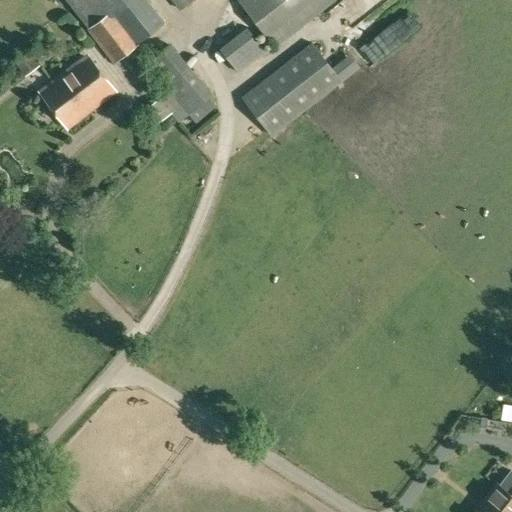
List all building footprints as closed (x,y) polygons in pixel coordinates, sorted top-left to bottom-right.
[(136,46),(136,45),(165,23),(147,0),(65,0),(87,28),(87,29),(113,63),(136,46)] [(171,0),(180,10),(192,0),(171,0)] [(237,0),(274,48),(335,0),(237,0)] [(355,0),(353,3),(368,16),(382,0),(355,0)] [(271,136),(342,81),(312,42),(240,97),(271,136)] [(196,123),(216,106),(208,96),(212,93),(171,43),(145,64),(168,92),(160,99),(179,122),(188,114),(196,123)] [(24,75),(39,63),(30,51),(14,62),(24,75)] [(67,127),(115,91),(86,54),(39,91),(67,127)] [(351,81),(368,69),(362,61),(346,72),(351,81)] [(172,113),(160,99),(140,113),(151,127),(172,113)] [(511,511),(511,488),(506,495),(496,487),(476,511),(511,511)]
